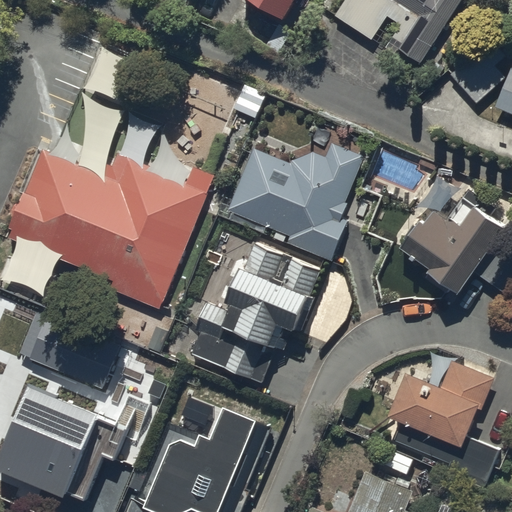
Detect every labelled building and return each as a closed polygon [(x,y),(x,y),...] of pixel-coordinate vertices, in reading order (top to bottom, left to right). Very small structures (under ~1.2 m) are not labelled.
[(245,0),(282,22),(295,0),(245,0)] [(346,0),(336,16),(373,40),(388,18),(400,27),(393,37),(403,44),(398,52),(419,66),(463,0),(346,0)] [(451,75),(476,103),(505,77),(494,66),(506,56),(492,40),(451,75)] [(511,71),(496,110),(511,116),(511,71)] [(234,106),(256,116),(267,92),(245,82),(234,106)] [(254,149),(229,211),(290,236),(287,244),(332,263),(349,222),(342,219),(349,204),(345,203),(364,158),(332,145),(327,158),(313,152),(290,164),(254,149)] [(13,229),(9,238),(114,281),(111,290),(161,310),(216,176),(195,167),(187,188),(149,172),(152,167),(119,153),(113,168),(83,156),(79,165),(37,148),(19,191),(25,193),(11,228),(13,229)] [(511,256),(496,244),(506,230),(476,209),(462,229),(437,211),(425,227),(421,225),(402,251),(430,272),(428,275),(459,297),(476,273),(511,299),(511,256)] [(270,347),(278,327),(296,334),(322,271),(256,244),(245,271),(241,270),(227,306),(232,308),(231,313),(197,299),(187,325),(201,331),(191,355),(263,384),(277,350),(270,347)] [(58,273),(10,255),(0,279),(0,281),(48,300),(58,273)] [(118,347),(100,340),(104,328),(52,307),(31,360),(102,388),(118,347)] [(483,408),(496,375),(453,358),(443,382),(408,368),(390,412),(403,417),(395,438),(452,461),(448,469),(485,483),(500,447),(468,434),(479,406),(483,408)] [(248,485),(272,428),(224,407),(210,440),(170,423),(139,496),(133,493),(125,511),(241,511),(252,487),(248,485)] [(97,511),(109,511),(141,439),(95,419),(62,497),(97,511)] [(385,463),(408,473),(414,457),(392,448),(385,463)] [(406,511),(415,492),(366,473),(350,511),(324,511),(311,507),(308,511),(406,511)] [(464,511),(441,503),(437,511),(464,511)]
